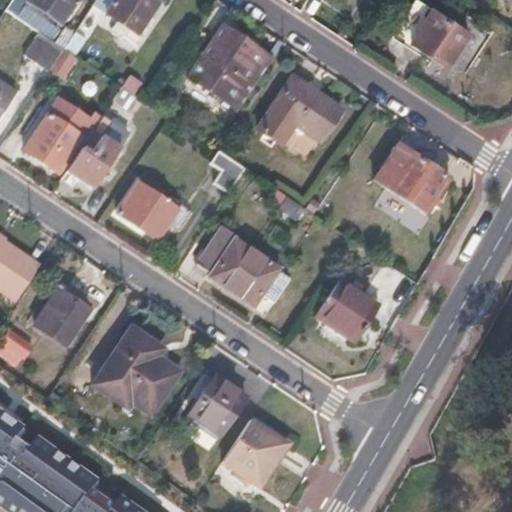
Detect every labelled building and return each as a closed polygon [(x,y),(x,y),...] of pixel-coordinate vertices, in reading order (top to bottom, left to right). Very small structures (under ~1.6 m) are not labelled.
[(12,0),(12,1),(6,10),(41,33),(65,49),(76,34),(68,28),(63,36),(53,30),(55,27),(25,8),(30,1),(60,20),(63,23),(78,0),(12,0)] [(115,0),(97,0),(94,6),(106,14),(115,0)] [(115,0),(106,14),(117,21),(113,26),(141,44),(145,37),(140,33),(160,2),(156,0),(115,0)] [(412,40),(432,9),(417,0),(397,31),(412,40)] [(30,1),(25,8),(55,27),(60,20),(30,1)] [(467,31),(432,9),(412,40),(447,63),(467,31)] [(201,51),(205,54),(190,76),(240,111),(275,59),(225,25),(210,47),(205,44),(201,51)] [(77,31),(76,34),(65,49),(74,55),(86,37),(77,31)] [(65,49),(41,33),(26,56),(50,72),(52,69),(65,49)] [(112,63),(119,53),(98,36),(90,46),(112,63)] [(74,55),(65,49),(52,69),(63,76),(76,57),(74,55)] [(343,112),(294,79),(260,131),(283,146),(296,126),(322,144),(343,112)] [(0,116),(16,93),(0,81),(0,116)] [(139,98),(124,88),(119,95),(134,105),(139,98)] [(58,121),(49,115),(25,152),(58,174),(82,137),(68,128),(71,123),(61,117),(58,121)] [(98,127),(92,122),(86,132),(92,136),(95,132),(98,127)] [(95,132),(92,136),(69,172),(95,189),(121,150),(95,132)] [(450,178),(399,144),(376,179),(427,213),(450,178)] [(211,146),(203,159),(214,166),(206,178),(221,188),(238,164),(215,149),(211,146)] [(169,201),(140,182),(118,216),(159,242),(181,210),(178,208),(181,201),(173,195),(169,201)] [(384,190),(374,204),(414,233),(424,219),(384,190)] [(304,209),(287,198),(280,209),(297,220),(304,209)] [(224,227),(198,265),(213,275),(211,278),(237,296),(239,293),(257,305),(280,269),(236,239),(238,237),(224,227)] [(0,276),(19,249),(0,236),(0,276)] [(42,264),(19,249),(0,276),(0,287),(18,300),(42,264)] [(379,308),(340,282),(316,317),(356,344),(379,308)] [(92,311),(66,293),(43,327),(68,345),(92,311)] [(163,349),(132,328),(94,383),(113,396),(117,391),(133,402),(152,415),(181,372),(158,357),(163,349)] [(36,346),(14,331),(1,349),(23,364),(36,346)] [(198,391),(202,394),(190,413),(221,434),(245,397),(209,373),(198,391)] [(117,391),(113,396),(129,407),(133,402),(117,391)] [(143,511),(126,500),(121,506),(98,489),(102,483),(41,440),(34,450),(21,441),(28,431),(0,410),(0,495),(1,496),(0,498),(0,504),(11,511),(143,511)] [(286,445),(250,420),(222,462),(260,486),(286,445)]
